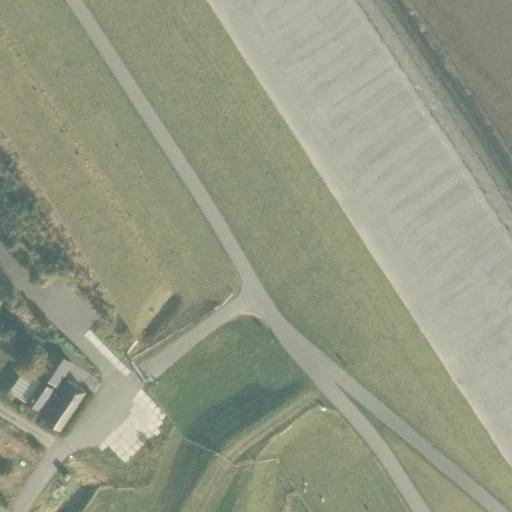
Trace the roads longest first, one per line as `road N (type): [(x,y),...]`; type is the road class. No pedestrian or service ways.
road 1 (unclassified): [(125,387),(27,289),(0,250)]
road 2 (unclassified): [(125,387),(254,293)]
